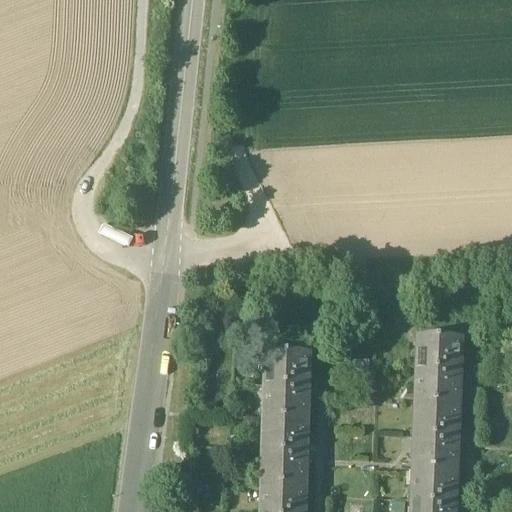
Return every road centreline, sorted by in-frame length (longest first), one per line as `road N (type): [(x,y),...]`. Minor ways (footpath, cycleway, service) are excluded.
road 1 (tertiary): [(135,511),(196,0)]
road 2 (track): [(168,255),(102,245),(81,207),(130,119),(142,0)]
road 3 (track): [(168,255),(256,243),(264,223),(238,152)]
